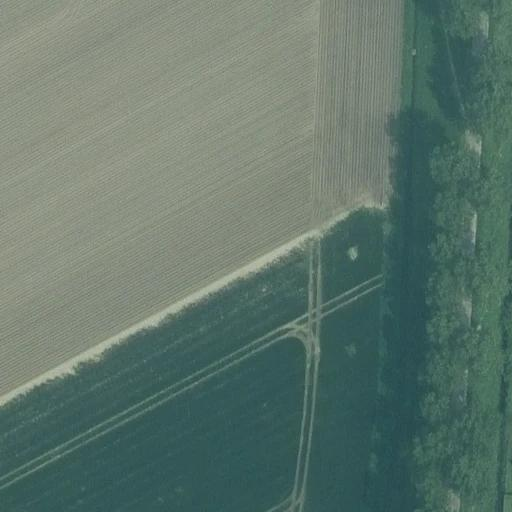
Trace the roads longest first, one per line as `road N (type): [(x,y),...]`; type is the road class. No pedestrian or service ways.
road 1 (unclassified): [(449,511),(480,0)]
road 2 (track): [(439,0),(457,97),(473,111)]
